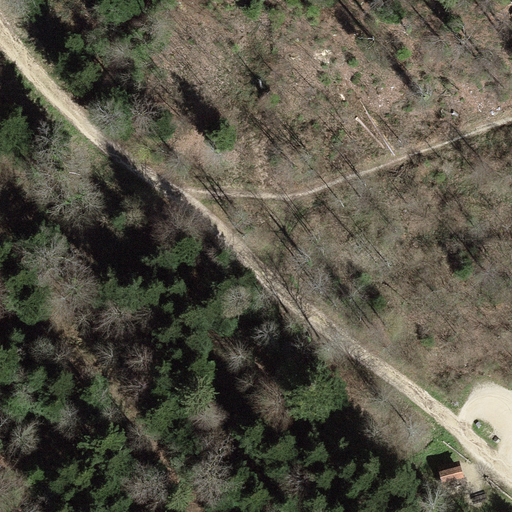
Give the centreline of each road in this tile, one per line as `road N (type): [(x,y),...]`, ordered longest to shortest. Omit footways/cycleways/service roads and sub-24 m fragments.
road 1 (track): [(0,31),(146,189),(511,482)]
road 2 (track): [(146,189),(272,201),(511,118)]
